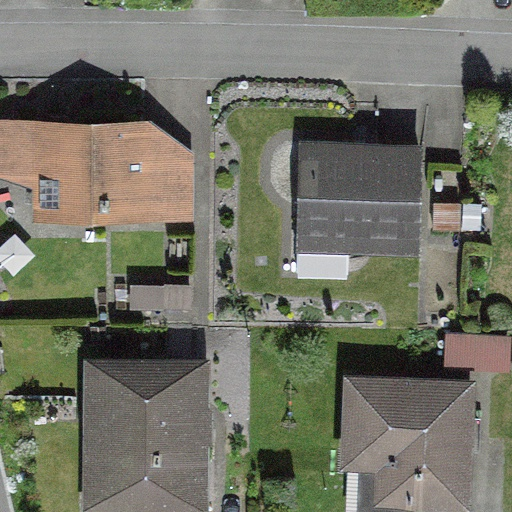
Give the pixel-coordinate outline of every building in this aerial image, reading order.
[(183,218),(183,158),(140,158),(140,130),(36,130),(35,211),(137,211),(137,218),(183,218)] [(415,249),(417,163),(350,161),(351,149),(295,148),(293,234),(343,235),(343,248),(415,249)] [(444,366),(501,369),(503,340),(446,336),(444,366)] [(105,442),(105,502),(193,503),(194,443),(201,438),(204,429),(200,420),(197,418),(178,416),(179,371),(91,370),(90,442),(105,442)] [(406,511),(407,504),(461,506),(466,386),(345,380),(342,466),(358,467),(356,511),(406,511)]
